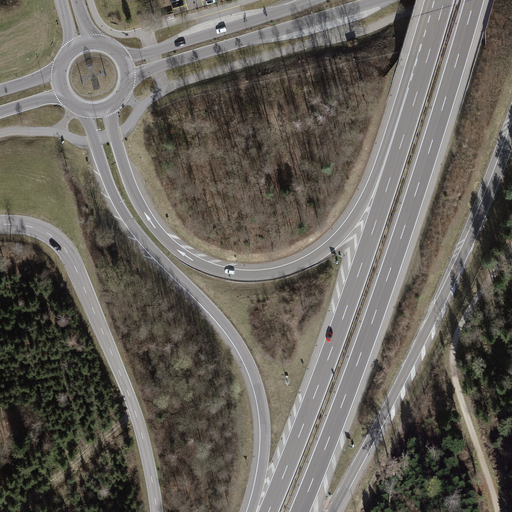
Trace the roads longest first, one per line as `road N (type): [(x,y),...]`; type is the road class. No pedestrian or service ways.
road 1 (motorway): [(300,511),(372,322),(474,0)]
road 2 (motorway): [(416,93),(339,236),(301,263),(258,275),(215,269),(170,244),(135,194),(109,107)]
road 3 (motorway): [(84,109),(122,213),(223,324),(251,370),(263,423),(255,511)]
road 4 (motorway): [(416,93),(344,315),(268,511)]
road 5 (motorway): [(332,511),(435,313),(511,131)]
road 6 (tertiary): [(0,224),(47,233),(68,253),(134,410),(156,511)]
road 7 (track): [(511,245),(452,344),(453,377),(497,511)]
road 8 (secondary): [(128,76),(380,0)]
road 9 (secondary): [(312,0),(124,58)]
road 10 (track): [(17,511),(134,410)]
